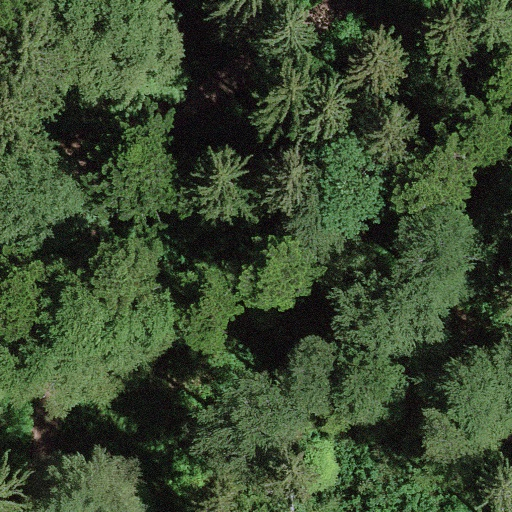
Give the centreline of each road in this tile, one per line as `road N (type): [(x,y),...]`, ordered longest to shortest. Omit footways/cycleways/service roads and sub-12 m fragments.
road 1 (track): [(37,511),(82,172),(78,0)]
road 2 (track): [(82,172),(345,0)]
